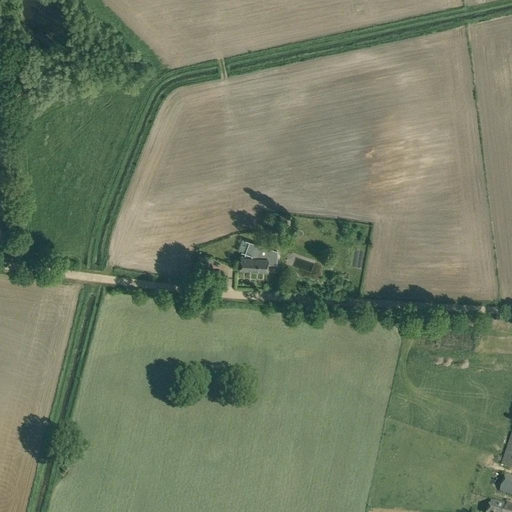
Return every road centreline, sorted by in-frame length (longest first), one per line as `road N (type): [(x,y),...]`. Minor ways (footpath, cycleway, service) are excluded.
road 1 (unclassified): [(511,312),(256,296),(0,263)]
road 2 (track): [(220,50),(225,99),(104,280)]
